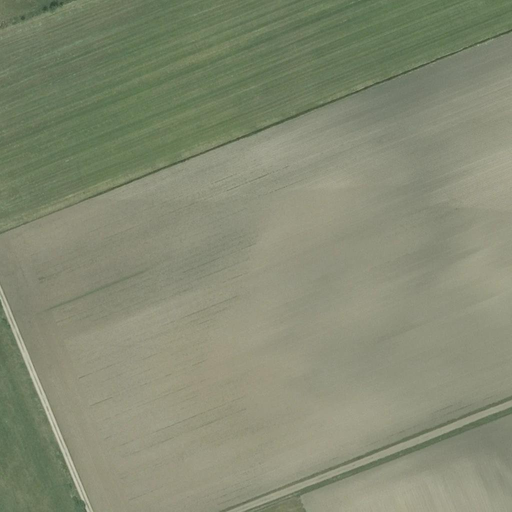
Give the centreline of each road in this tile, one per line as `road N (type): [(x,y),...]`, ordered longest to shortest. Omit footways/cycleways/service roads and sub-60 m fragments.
road 1 (track): [(234,511),(511,404)]
road 2 (track): [(0,287),(90,511)]
